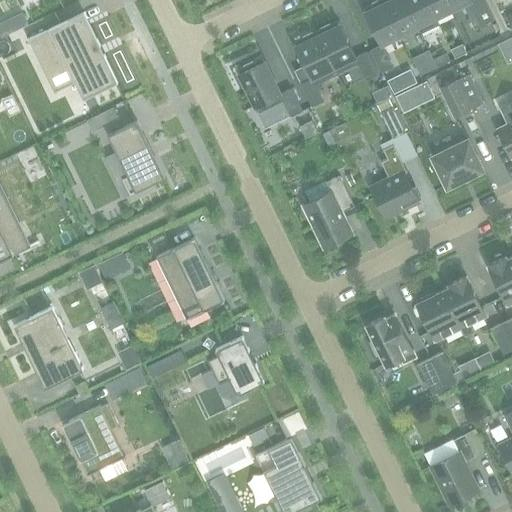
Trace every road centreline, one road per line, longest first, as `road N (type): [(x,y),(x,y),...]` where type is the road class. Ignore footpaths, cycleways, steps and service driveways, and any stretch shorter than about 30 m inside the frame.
road 1 (residential): [(304,298),(179,39)]
road 2 (residential): [(411,511),(304,298)]
road 3 (residential): [(304,298),(511,198)]
